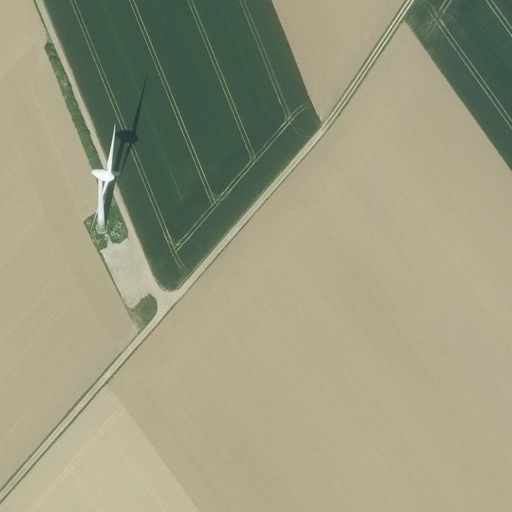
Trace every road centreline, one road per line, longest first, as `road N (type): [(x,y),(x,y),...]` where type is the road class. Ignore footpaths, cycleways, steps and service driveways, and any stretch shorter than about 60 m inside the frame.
road 1 (track): [(406,0),(288,164),(164,309)]
road 2 (track): [(164,309),(38,0)]
road 3 (track): [(164,309),(0,496)]
